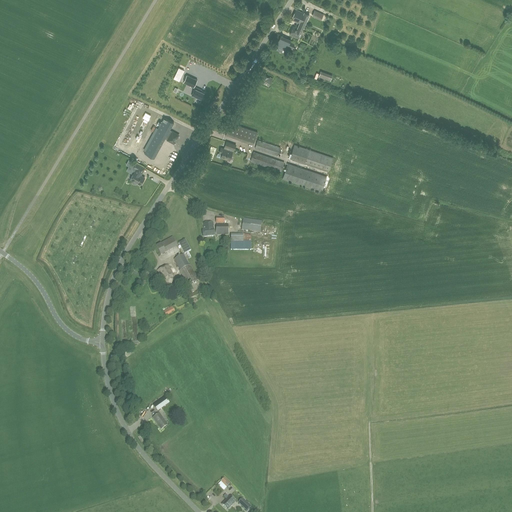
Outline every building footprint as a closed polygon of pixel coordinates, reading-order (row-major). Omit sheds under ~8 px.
[(290,35),(299,39),(304,26),(309,15),(304,12),(303,13),(296,10),(291,20),(299,23),(299,24),(301,25),(299,29),(293,26),(290,35)] [(321,20),(324,14),(315,10),(314,10),(312,16),(321,20)] [(314,27),(310,43),(315,45),(319,29),(314,27)] [(281,35),(275,49),(284,54),(287,48),(292,50),(294,44),(289,42),(290,40),(281,35)] [(173,78),(179,81),(184,70),(178,68),(173,78)] [(332,75),(320,71),(318,76),(330,81),(332,75)] [(197,80),(187,75),(183,82),(193,87),(197,80)] [(270,77),(269,78),(264,75),(260,81),(268,86),(273,79),(270,77)] [(199,90),(200,89),(196,87),(192,96),(195,98),(196,97),(201,99),(205,93),(199,90)] [(127,107),(133,110),(136,103),(129,100),(127,107)] [(170,130),(174,123),(164,118),(145,154),(154,159),(165,139),(174,144),(179,135),(170,130)] [(257,132),(230,123),(225,135),(253,145),(257,132)] [(236,145),(226,142),(225,146),(225,147),(225,149),(221,148),(219,153),(222,154),(221,158),(230,161),(233,151),(232,151),(233,148),(235,149),(236,145)] [(276,149),(273,156),(289,161),(291,154),(276,149)] [(249,160),(279,169),(282,160),(252,151),(249,160)] [(130,173),(133,174),(130,179),(141,185),(145,178),(141,176),(145,168),(136,163),(135,163),(132,161),(129,159),(126,164),(129,167),(130,165),(133,167),(130,173)] [(320,190),(325,174),(286,162),(281,178),(320,190)] [(245,163),(244,166),(247,167),(246,171),(253,173),(254,166),(245,163)] [(262,222),(243,219),(242,230),(260,233),(262,222)] [(214,236),(215,235),(228,235),(228,224),(216,224),(216,231),(214,231),(213,222),(203,223),(204,231),(203,231),(203,237),(214,236)] [(231,250),(251,250),(251,235),(243,234),(243,235),(230,234),(231,250)] [(161,243),(161,244),(156,246),(161,256),(166,253),(178,247),(173,237),(161,243)] [(189,259),(191,257),(188,252),(191,250),(185,240),(179,243),(185,254),(186,253),(189,258),(189,259)] [(174,260),(180,271),(179,271),(187,286),(198,280),(190,265),(189,266),(183,255),(174,260)] [(176,281),(173,274),(176,272),(173,267),(170,269),(168,265),(157,271),(166,287),(176,281)] [(197,291),(188,295),(190,300),(199,296),(197,291)] [(172,306),(163,311),(166,316),(175,311),(172,306)] [(169,404),(165,398),(153,406),(157,412),(169,404)] [(167,425),(159,414),(153,418),(161,430),(167,425)] [(231,484),(225,478),(220,482),(226,488),(231,484)] [(228,511),(236,502),(230,496),(222,505),(228,511)] [(248,504),(248,503),(247,501),(246,502),(243,499),(238,503),(247,511),(251,507),(248,504)]
